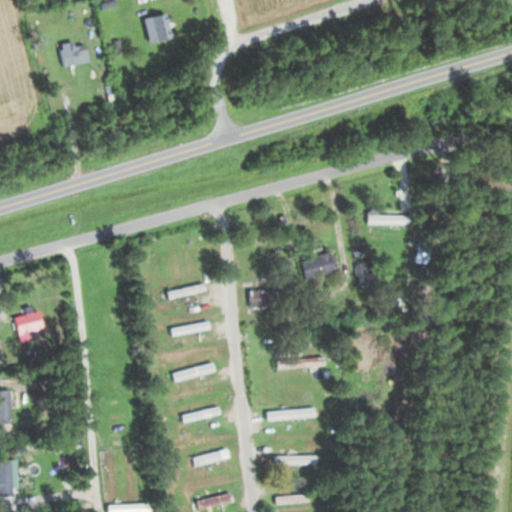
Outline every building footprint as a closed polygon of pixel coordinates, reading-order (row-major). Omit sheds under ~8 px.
[(168,35),(161,10),(139,17),(145,41),(168,35)] [(55,48),(58,65),(85,60),(81,43),(55,48)] [(405,214),(363,214),(363,223),(405,223),(405,214)] [(295,257),(299,278),(330,272),(326,251),(295,257)] [(202,291),(201,282),(163,290),(165,298),(202,291)] [(245,289),(246,307),(278,306),(277,288),(245,289)] [(38,310),(25,311),(25,313),(11,315),(14,340),(35,338),(34,329),(40,328),(38,310)] [(168,334),(205,330),(204,322),(167,326),(168,334)] [(273,358),(273,367),(321,367),(321,358),(273,358)] [(168,373),(172,383),(212,370),(208,360),(168,373)] [(179,421),(216,415),(215,407),(177,412),(179,421)] [(310,408),(262,408),(262,418),(310,418),(310,408)] [(226,457),(223,447),(189,456),(192,466),(226,457)] [(313,454),(271,454),(271,464),(313,464),(313,454)] [(304,502),(304,494),(272,494),(272,502),(304,502)] [(106,503),(106,511),(145,511),(145,503),(106,503)]
